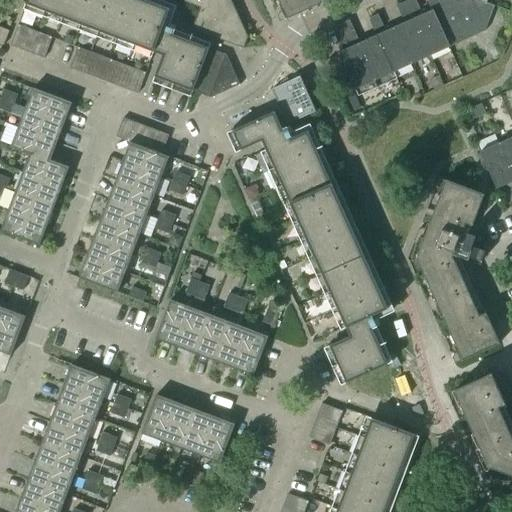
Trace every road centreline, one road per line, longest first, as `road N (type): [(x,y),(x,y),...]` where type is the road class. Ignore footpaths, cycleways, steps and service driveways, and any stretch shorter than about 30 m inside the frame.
road 1 (residential): [(120,103),(199,125),(262,82),(297,35),(349,0)]
road 2 (residential): [(267,419),(154,378),(119,337),(47,311)]
road 3 (residential): [(53,269),(120,103)]
road 4 (residential): [(267,419),(288,356),(306,362),(310,385),(295,427)]
road 5 (residential): [(120,103),(2,56)]
road 6 (residential): [(6,424),(47,311)]
